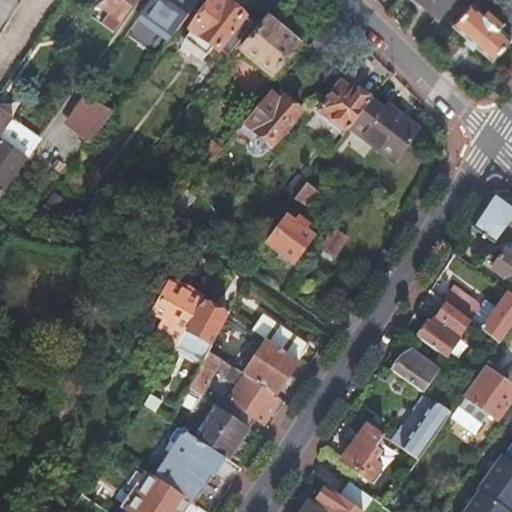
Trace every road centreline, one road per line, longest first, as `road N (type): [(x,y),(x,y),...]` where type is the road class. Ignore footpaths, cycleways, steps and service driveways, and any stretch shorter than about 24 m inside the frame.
road 1 (residential): [(492,140),(248,511)]
road 2 (residential): [(352,0),(492,140)]
